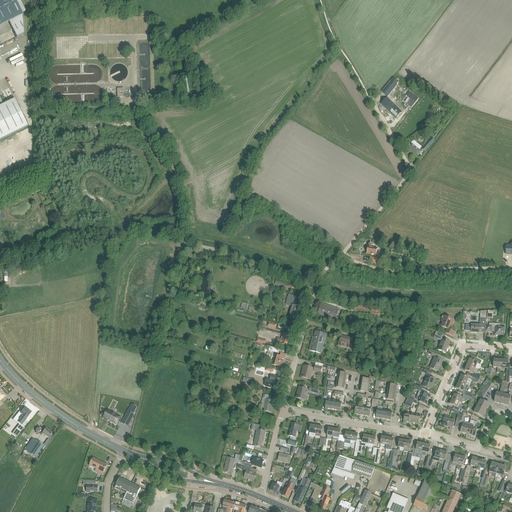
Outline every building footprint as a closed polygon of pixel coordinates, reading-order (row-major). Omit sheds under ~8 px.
[(0,0),(0,26),(9,22),(17,38),(24,34),(23,14),(26,12),(20,0),(0,0)] [(409,91),(406,96),(410,100),(407,104),(411,108),(419,98),(409,91)] [(386,96),(380,102),(392,114),(398,107),(386,96)] [(0,140),(28,126),(15,99),(0,106),(0,140)] [(422,149),(425,152),(435,140),(432,138),(422,149)] [(417,156),(420,152),(421,151),(420,150),(422,147),(414,140),(407,148),(417,156)] [(373,255),(376,256),(377,248),(371,247),(372,243),(369,243),(367,254),(372,255),(373,255)] [(289,315),(292,316),(296,317),(299,307),(295,306),(295,304),(297,305),(298,304),(299,301),(298,300),(294,299),(294,300),(291,299),(289,305),(292,305),(289,315)] [(337,309),(326,306),(322,304),(318,314),(335,319),(336,317),(334,316),(337,309)] [(481,327),(485,327),(487,311),(480,312),(480,318),(479,324),(472,324),(471,327),(470,327),(470,325),(466,325),(466,331),(471,331),(471,332),(480,333),(480,330),(481,330),(481,327)] [(452,320),(448,318),(442,315),(440,321),(442,322),(441,326),(446,328),(444,333),(453,336),(455,332),(449,329),(451,325),(449,325),(450,323),(451,323),(452,320)] [(504,332),(505,327),(505,326),(500,326),(500,324),(489,323),(489,326),(486,325),(485,332),(491,332),(494,332),(494,336),(497,336),(497,335),(503,336),(504,332)] [(446,335),(441,333),(436,331),(433,337),(441,340),(438,350),(446,353),(450,342),(444,339),(446,335)] [(321,333),(320,333),(316,332),(314,337),(313,337),(312,343),(313,343),(312,346),(311,346),(310,351),(320,353),(322,346),(321,346),(323,340),(325,334),(321,333)] [(292,336),(287,335),(283,334),(281,339),(277,338),(276,343),(281,344),(288,346),(290,340),(292,336)] [(340,338),(338,347),(339,347),(348,349),(350,341),(352,342),(353,338),(350,337),(343,336),(342,335),(341,338),(340,338)] [(424,351),(428,353),(435,356),(437,353),(430,350),(426,348),(424,351)] [(272,364),(278,366),(282,367),(284,362),(281,361),(282,359),(285,360),(286,355),(279,353),(278,357),(275,356),(272,364)] [(443,361),(438,359),(435,358),(430,368),(438,371),(440,365),(441,365),(443,361)] [(467,365),(475,369),(477,364),(480,365),(482,361),(476,359),(474,361),(469,359),(467,365)] [(469,375),(472,377),(479,379),(480,376),(473,373),(475,369),(467,365),(465,370),(470,372),(469,375)] [(314,369),(310,367),(305,366),(303,373),(302,373),(301,377),(310,380),(312,372),(320,374),(322,368),(315,366),(314,369)] [(422,386),(426,387),(431,389),(432,385),(433,382),(434,382),(436,379),(429,377),(430,375),(431,376),(432,372),(425,369),(422,368),(421,370),(424,371),(423,373),(427,374),(422,386)] [(267,379),(265,386),(277,389),(279,382),(276,381),(277,377),(271,375),(270,378),(270,379),(267,379)] [(471,381),(468,379),(468,378),(461,375),(459,382),(468,386),(469,386),(471,381)] [(372,379),(367,379),(362,378),(361,383),(366,384),(366,386),(361,385),(360,391),(369,393),(372,379)] [(377,387),(379,387),(379,382),(386,383),(386,380),(380,379),(380,378),(376,378),(376,380),(375,387),(377,387)] [(459,382),(456,388),(459,390),(458,392),(462,394),(463,391),(464,388),(467,390),(468,386),(459,382)] [(503,394),(506,383),(502,383),(499,393),(497,393),(494,402),(501,404),(504,394),(503,394)] [(431,396),(427,394),(421,392),(422,389),(414,385),(412,388),(419,391),(417,396),(428,401),(429,398),(430,399),(431,396)] [(305,400),(306,396),(308,389),(304,389),(299,387),(300,388),(298,393),(297,393),(296,398),(305,400)] [(452,400),(459,403),(459,402),(462,403),(463,401),(462,400),(464,400),(463,398),(462,397),(453,393),(452,396),(453,397),(452,400)] [(508,406),(509,401),(510,396),(504,394),(501,404),(508,406)] [(264,405),(260,404),(258,412),(263,413),(263,410),(271,412),(274,401),(270,400),(271,396),(265,395),(264,398),(266,399),(264,405)] [(427,402),(428,401),(417,396),(416,397),(416,398),(416,399),(417,400),(418,400),(419,401),(419,402),(427,405),(428,403),(427,402)] [(477,406),(486,411),(489,404),(480,400),(477,406)] [(486,411),(477,406),(474,412),(483,417),(486,411)] [(19,412),(14,419),(21,425),(18,429),(21,432),(28,423),(25,420),(27,418),(31,412),(25,408),(21,413),(19,412)] [(120,422),(122,417),(112,412),(113,412),(108,409),(104,417),(111,421),(111,422),(117,425),(119,421),(120,422)] [(128,427),(134,415),(133,414),(134,412),(129,409),(122,423),(128,427)] [(406,422),(408,423),(410,414),(405,413),(405,414),(402,413),(402,416),(401,416),(401,420),(404,420),(403,423),(406,424),(406,422)] [(420,415),(415,414),(414,424),(416,424),(416,425),(419,425),(420,419),(421,420),(423,415),(422,416),(420,416),(420,415)] [(445,426),(447,427),(449,417),(445,415),(443,422),(440,422),(439,426),(444,428),(445,426)] [(466,434),(469,424),(463,422),(461,432),(466,434)] [(295,437),(298,425),(292,423),(289,436),(295,437)] [(252,441),(251,445),(254,446),(261,447),(262,441),(264,441),(266,431),(259,430),(260,425),(252,424),(251,430),(257,431),(254,441),(252,441)] [(473,428),(474,425),(469,424),(466,434),(472,436),(472,435),(475,436),(476,431),(475,431),(476,429),(477,429),(473,428)] [(38,427),(36,432),(41,435),(42,434),(49,438),(50,438),(52,439),(54,436),(51,435),(53,433),(46,428),(44,431),(41,429),(42,429),(38,427)] [(5,443),(10,446),(15,437),(9,434),(5,443)] [(362,446),(368,447),(370,436),(364,435),(363,442),(360,441),(360,440),(359,446),(358,452),(361,453),(362,446)] [(33,438),(25,450),(36,458),(42,449),(44,445),(43,444),(36,440),(36,441),(33,438)] [(387,438),(386,448),(385,450),(391,451),(391,450),(392,450),(393,439),(387,438)] [(412,453),(412,457),(419,458),(420,458),(421,458),(421,455),(424,444),(418,443),(416,448),(416,451),(415,452),(412,451),(412,453)] [(428,453),(429,453),(430,446),(424,444),(421,455),(424,456),(427,456),(428,453)] [(433,457),(432,460),(438,462),(439,459),(442,451),(439,450),(440,449),(437,448),(436,453),(435,457),(433,457)] [(442,451),(439,459),(445,461),(448,451),(445,450),(444,452),(442,451)] [(278,461),(283,462),(290,463),(291,460),(290,460),(291,456),(280,453),(278,461)] [(452,462),(451,465),(453,466),(454,463),(458,464),(460,456),(458,455),(458,454),(455,453),(454,458),(453,463),(452,462)] [(234,463),(238,464),(239,460),(240,456),(236,455),(234,460),(227,458),(224,472),(231,474),(234,463)] [(457,467),(456,468),(460,469),(461,465),(463,466),(466,456),(463,455),(463,457),(460,456),(458,464),(457,467)] [(338,461),(335,467),(344,470),(352,473),(363,476),(371,479),(374,468),(375,467),(355,461),(340,456),(338,461)] [(104,473),(108,465),(93,458),(89,466),(99,471),(98,473),(102,475),(104,473)] [(254,458),(252,465),(262,468),(263,464),(264,463),(263,462),(264,461),(254,458)] [(473,458),(471,462),(471,466),(474,467),(473,470),(476,470),(479,459),(473,458)] [(479,459),(476,470),(479,471),(480,468),(484,470),(486,461),(479,459)] [(244,466),(251,469),(252,465),(245,462),(239,460),(238,464),(239,464),(243,465),(244,466)] [(489,474),(492,475),(491,475),(492,476),(492,477),(493,477),(495,478),(496,474),(499,465),(492,463),(489,474)] [(496,474),(496,476),(499,477),(499,475),(503,476),(502,478),(506,467),(499,465),(496,474)] [(246,471),(244,478),(254,481),(256,474),(250,472),(251,469),(244,466),(243,470),(246,471)] [(342,478),(344,470),(335,467),(331,474),(342,478)] [(299,477),(302,479),(296,493),(298,494),(295,501),(301,504),(309,485),(312,479),(308,478),(307,479),(303,478),(307,471),(303,469),(299,477)] [(125,494),(131,483),(120,478),(115,488),(125,494)] [(284,491),(282,496),(288,498),(290,494),(292,491),(293,491),(297,482),(291,479),(291,480),(287,489),(286,488),(284,491)] [(276,493),(278,488),(279,487),(281,487),(283,481),(280,480),(279,482),(278,481),(277,484),(274,482),(270,490),(276,493)] [(425,480),(416,501),(414,505),(428,511),(429,511),(431,508),(440,487),(425,480)] [(502,493),(502,492),(506,482),(503,480),(498,491),(502,493)] [(92,485),(92,481),(84,481),(83,485),(87,485),(87,493),(98,493),(98,486),(92,485)] [(137,496),(139,493),(141,488),(131,483),(125,494),(126,494),(124,499),(128,501),(129,499),(134,501),(137,496)] [(311,500),(307,507),(313,509),(323,488),(311,483),(310,486),(315,489),(311,500)] [(319,495),(318,498),(320,499),(323,501),(321,507),(319,511),(325,511),(326,510),(327,510),(328,508),(327,507),(327,506),(330,499),(326,498),(327,496),(326,496),(329,489),(325,487),(321,496),(319,495)] [(365,490),(362,497),(360,502),(355,511),(358,511),(361,505),(366,507),(372,493),(365,490)] [(448,499),(442,511),(453,511),(461,495),(452,491),(448,499)] [(403,511),(409,500),(394,493),(387,508),(390,509),(388,511),(386,511),(385,511),(403,511)] [(96,505),(97,505),(97,500),(88,499),(88,511),(87,511),(93,511),(94,511),(96,511),(96,505)] [(227,511),(230,511),(231,509),(234,510),(236,503),(230,501),(227,511)] [(345,502),(343,507),(349,510),(350,509),(351,506),(352,505),(345,502)]
